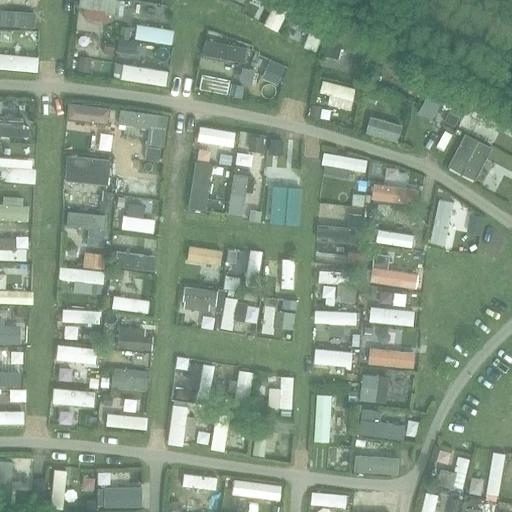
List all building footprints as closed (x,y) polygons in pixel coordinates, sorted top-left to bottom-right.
[(0,0),(0,41),(1,42),(2,31),(23,33),(26,0),(0,0)] [(117,0),(117,5),(153,9),(154,0),(117,0)] [(83,21),(92,24),(95,12),(77,7),(69,31),(80,34),(83,21)] [(159,34),(160,18),(120,16),(119,32),(159,34)] [(272,84),(267,50),(241,54),(246,88),(272,84)] [(106,56),(105,72),(154,76),(156,60),(106,56)] [(314,86),(312,102),(339,105),(344,75),(309,71),(307,85),(314,86)] [(0,129),(11,129),(10,105),(0,105),(0,129)] [(380,136),(386,114),(360,107),(354,129),(380,136)] [(221,155),(239,158),(241,144),(252,146),(255,127),(230,123),(227,140),(224,140),(221,155)] [(434,155),(460,170),(478,138),(452,123),(434,155)] [(97,143),(100,126),(86,124),(83,140),(97,143)] [(273,129),(272,147),(292,148),(292,130),(273,129)] [(21,158),(0,156),(0,173),(20,174),(21,158)] [(265,201),(265,211),(277,210),(277,195),(272,196),(271,171),(251,172),(252,201),(265,201)] [(359,175),(359,192),(388,192),(388,176),(359,175)] [(0,186),(0,213),(25,213),(25,201),(10,201),(10,187),(0,186)] [(108,192),(107,223),(145,224),(146,206),(151,206),(151,193),(108,192)] [(366,222),(365,236),(403,238),(404,225),(366,222)] [(15,228),(0,228),(0,251),(16,252),(15,228)] [(368,253),(382,254),(383,241),(369,240),(368,253)] [(235,259),(250,260),(251,242),(236,241),(235,259)] [(98,260),(90,260),(89,268),(141,271),(142,245),(84,242),(83,252),(98,253),(98,260)] [(0,275),(23,270),(19,254),(0,258),(0,275)] [(393,279),(396,262),(354,254),(351,271),(393,279)] [(285,281),(284,260),(266,260),(266,282),(285,281)] [(311,297),(325,297),(324,277),(311,277),(311,297)] [(0,281),(0,295),(17,296),(18,282),(0,281)] [(96,287),(96,302),(134,304),(135,289),(96,287)] [(209,288),(205,320),(218,322),(222,290),(209,288)] [(247,307),(243,295),(231,298),(234,311),(247,307)] [(263,301),(264,298),(251,295),(245,323),(266,327),(268,318),(278,320),(281,304),(263,301)] [(357,300),(357,315),(401,316),(402,301),(357,300)] [(136,319),(103,318),(102,341),(135,342),(136,319)] [(371,333),(388,334),(389,321),(371,320),(371,333)] [(332,324),(332,336),(347,336),(348,324),(332,324)] [(365,336),(365,344),(350,344),(350,357),(387,357),(388,336),(365,336)] [(0,356),(9,357),(10,342),(0,341),(0,356)] [(133,357),(132,344),(118,344),(119,358),(133,357)] [(182,358),(186,380),(205,377),(201,354),(182,358)] [(132,382),(133,363),(97,361),(95,379),(132,382)] [(216,361),(215,383),(237,384),(238,362),(216,361)] [(0,394),(11,394),(11,380),(9,380),(9,362),(0,362),(0,394)] [(281,399),(281,367),(251,367),(252,399),(281,399)] [(376,392),(376,368),(346,368),(346,392),(376,392)] [(336,396),(338,376),(320,374),(318,394),(336,396)] [(367,398),(367,407),(395,408),(395,399),(367,398)] [(342,425),(363,427),(365,401),(344,400),(342,425)] [(90,404),(89,418),(133,419),(133,406),(90,404)] [(197,439),(211,440),(213,405),(198,404),(197,439)] [(333,419),(333,404),(319,404),(319,419),(333,419)] [(254,448),(260,413),(244,410),(238,445),(254,448)] [(366,413),(365,427),(394,429),(395,414),(366,413)] [(228,441),(232,426),(221,423),(217,437),(228,441)] [(492,485),(494,443),(478,442),(476,485),(492,485)] [(380,447),(342,445),(342,461),(379,463),(380,447)] [(446,446),(440,477),(453,480),(459,449),(446,446)] [(81,462),(86,477),(98,473),(93,458),(81,462)] [(52,459),(34,460),(35,500),(52,500),(52,459)] [(426,475),(440,477),(442,461),(428,459),(426,475)] [(167,482),(209,484),(209,466),(168,464),(167,482)] [(82,480),(82,467),(67,467),(67,481),(82,480)] [(471,485),(474,468),(460,467),(458,483),(471,485)] [(215,469),(214,487),(269,490),(270,472),(215,469)] [(84,476),(83,499),(130,500),(131,477),(84,476)] [(481,511),(482,508),(472,508),(473,499),(453,498),(451,511),(481,511)] [(352,501),(351,511),(381,511),(381,502),(352,501)] [(506,511),(508,505),(488,501),(485,511),(506,511)]
